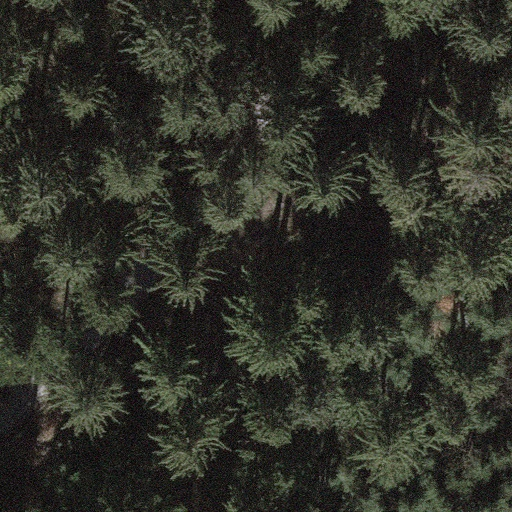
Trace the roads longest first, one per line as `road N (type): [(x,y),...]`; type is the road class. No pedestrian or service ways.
road 1 (track): [(0,413),(204,218),(322,0)]
road 2 (track): [(204,218),(511,158)]
